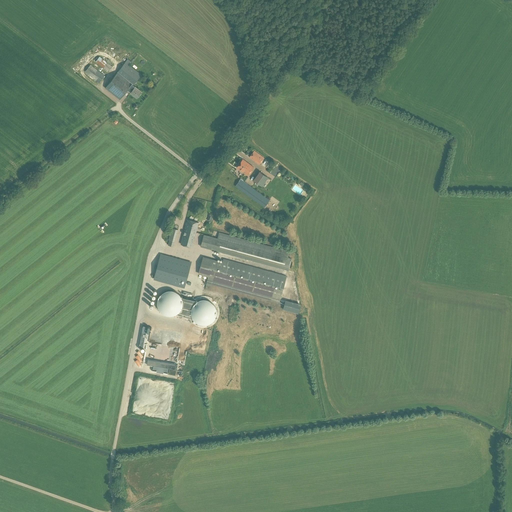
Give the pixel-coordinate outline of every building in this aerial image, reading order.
[(99,56),(95,62),(108,71),(112,66),(99,56)] [(117,72),(132,83),(133,84),(141,74),(129,64),(131,61),(128,58),(117,72)] [(90,64),(84,72),(99,83),(105,76),(90,64)] [(105,87),(120,99),(127,89),(132,83),(117,72),(105,87)] [(132,83),(127,89),(131,92),(130,92),(137,97),(142,91),(133,84),(132,83)] [(264,158),(254,151),(249,157),(259,164),(264,158)] [(248,175),(250,172),(253,167),(242,159),(236,167),(248,175)] [(275,164),(269,172),(273,176),(280,168),(275,164)] [(257,183),(262,187),(268,178),(264,174),(257,183)] [(240,179),(235,186),(264,207),(269,200),(240,179)] [(187,220),(181,244),(191,247),(198,223),(187,220)] [(172,228),(168,240),(174,242),(177,230),(172,228)] [(288,270),(289,266),(291,258),(288,257),(290,251),(219,232),(217,238),(209,236),(208,237),(209,237),(206,248),(205,247),(205,248),(288,270)] [(159,252),(168,255),(172,243),(162,240),(159,252)] [(184,287),(191,263),(160,254),(154,279),(173,284),(184,287)] [(198,273),(208,276),(206,283),(279,303),(280,300),(286,276),(223,259),(222,263),(203,257),(198,273)] [(166,315),(167,315),(168,316),(169,316),(171,316),(172,315),(173,315),(174,315),(175,315),(176,314),(177,314),(192,318),(193,319),(194,320),(194,321),(195,321),(196,322),(197,323),(198,323),(199,324),(200,324),(201,324),(201,325),(202,325),(203,325),(204,325),(205,325),(206,325),(207,324),(208,324),(209,324),(210,323),(211,322),(212,322),(213,321),(213,320),(214,320),(214,319),(215,318),(215,317),(216,316),(216,315),(216,314),(216,313),(216,312),(216,311),(216,310),(216,309),(216,308),(215,307),(215,306),(214,305),(214,304),(213,304),(212,303),(212,302),(211,302),(210,301),(209,301),(208,300),(207,300),(206,300),(205,299),(204,299),(203,299),(202,299),(201,299),(200,300),(199,300),(198,301),(197,301),(182,297),(181,297),(180,295),(179,294),(178,293),(177,292),(176,292),(175,291),(174,291),(173,291),(172,290),(171,290),(170,290),(169,290),(168,291),(167,291),(166,291),(165,291),(164,292),(163,292),(162,293),(161,294),(160,294),(159,295),(159,296),(158,297),(158,298),(158,299),(157,300),(157,301),(157,302),(157,303),(157,304),(157,306),(158,307),(158,308),(159,309),(159,310),(160,311),(161,312),(162,313),(163,314),(164,314),(165,314),(165,315),(166,315)] [(295,315),(298,306),(282,301),(279,310),(295,315)] [(147,364),(153,366),(168,368),(176,370),(177,365),(148,359),(147,364)] [(167,374),(168,368),(153,366),(152,371),(167,374)]
